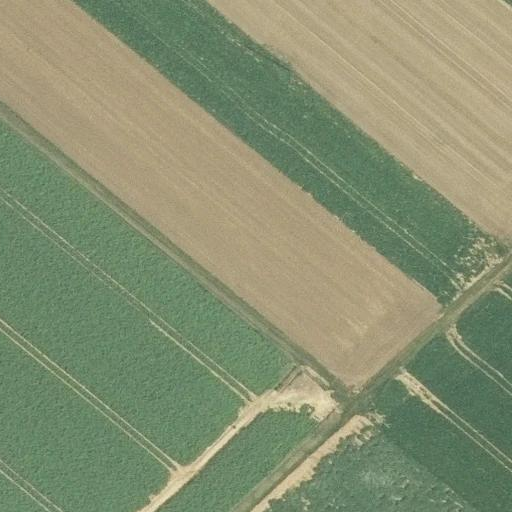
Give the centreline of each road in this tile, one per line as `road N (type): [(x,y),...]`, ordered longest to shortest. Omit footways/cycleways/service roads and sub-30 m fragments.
road 1 (track): [(370,423),(0,113)]
road 2 (track): [(272,511),(511,294)]
